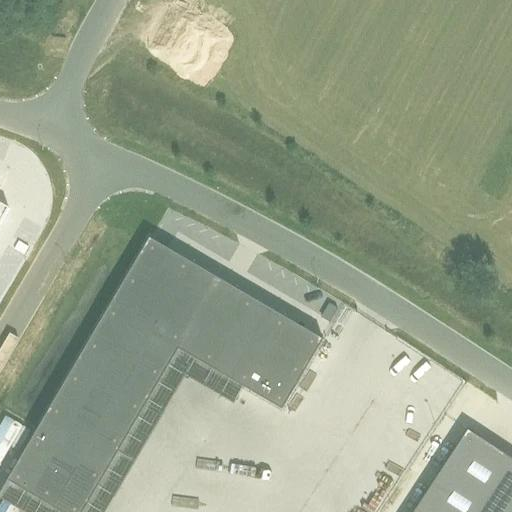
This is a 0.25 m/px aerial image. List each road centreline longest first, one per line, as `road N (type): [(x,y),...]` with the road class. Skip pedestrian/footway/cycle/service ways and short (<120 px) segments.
road 1 (unclassified): [(511,386),(400,310),(102,153)]
road 2 (unclassified): [(102,153),(0,335)]
road 3 (unclassified): [(110,0),(46,128)]
